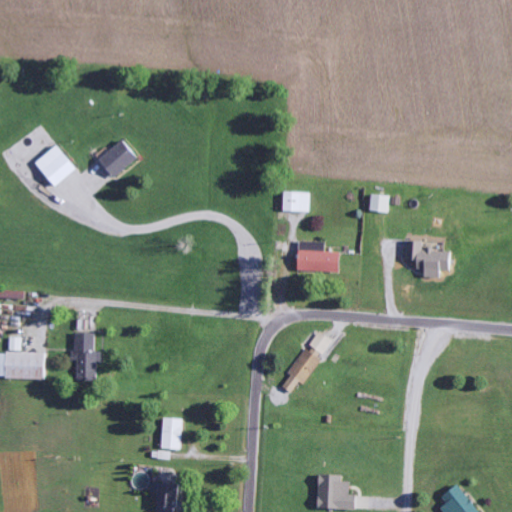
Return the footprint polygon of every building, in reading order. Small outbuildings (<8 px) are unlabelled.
[(102,161),(118,178),(141,158),(124,140),(102,161)] [(59,187),(79,169),(59,145),(38,164),(59,187)] [(313,193),(287,192),(286,211),(313,213),(313,193)] [(391,213),(393,197),(375,194),(372,211),(391,213)] [(453,272),(454,251),(426,250),(426,242),(410,241),(410,260),(420,260),(420,270),(428,270),(428,278),(443,279),(443,271),(453,272)] [(301,271),(342,273),(343,253),(301,251),(301,271)] [(312,345),(326,355),(335,341),(322,331),(312,345)] [(100,382),(102,352),(97,352),(98,334),(78,333),(77,353),(73,353),(73,361),(77,361),(76,381),(100,382)] [(24,338),(12,338),(12,351),(23,352),(24,338)] [(283,386),(297,396),(323,359),(309,350),(283,386)] [(0,378),(46,380),(47,354),(0,352),(0,378)] [(164,449),(183,450),(184,419),(165,419),(164,449)] [(352,495),(352,483),(344,482),(344,476),(321,475),(320,509),(358,510),(359,496),(352,495)] [(161,494),(159,511),(176,511),(178,484),(153,483),(152,494),(161,494)] [(444,497),(450,504),(443,509),(445,511),(481,511),(462,485),(444,497)]
